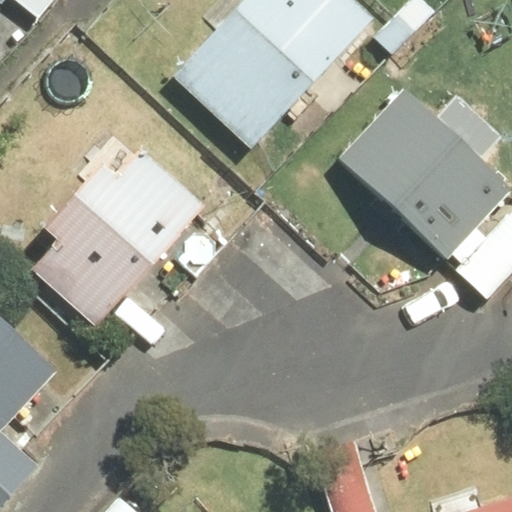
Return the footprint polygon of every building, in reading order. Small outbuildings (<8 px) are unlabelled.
[(255,148),(375,18),(355,0),(245,0),(176,75),(255,148)] [(408,85),(340,159),(448,258),(511,188),(511,181),(486,157),(506,136),(459,93),(439,114),(408,85)] [(101,325),(208,203),(144,147),(121,173),(105,159),(49,223),(65,237),(37,269),(101,325)] [(0,511),(2,511),(45,466),(5,429),(64,364),(0,305),(0,511)] [(511,511),(511,498),(466,511),(511,511)]
